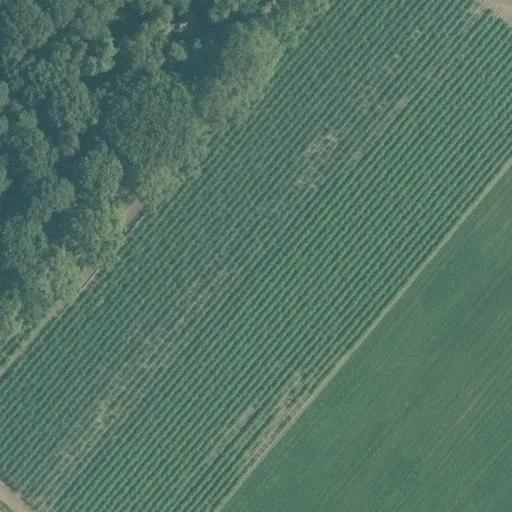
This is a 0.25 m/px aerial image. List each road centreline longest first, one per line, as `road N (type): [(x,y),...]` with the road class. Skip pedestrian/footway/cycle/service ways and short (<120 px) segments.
road 1 (track): [(0,271),(132,152),(271,0)]
road 2 (track): [(132,152),(123,0)]
